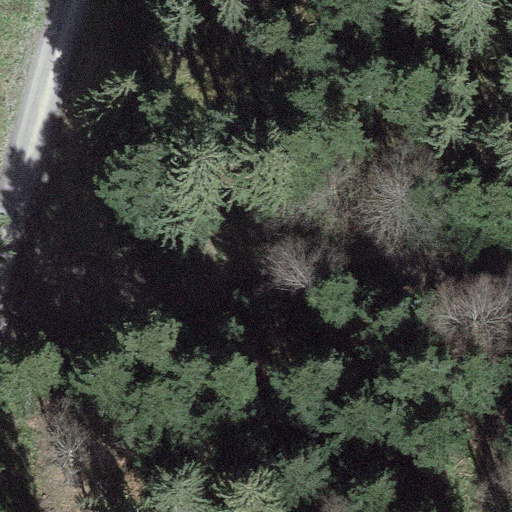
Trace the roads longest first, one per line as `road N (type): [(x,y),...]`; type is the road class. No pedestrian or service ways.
road 1 (track): [(511,258),(196,287),(0,331)]
road 2 (track): [(0,267),(89,0)]
